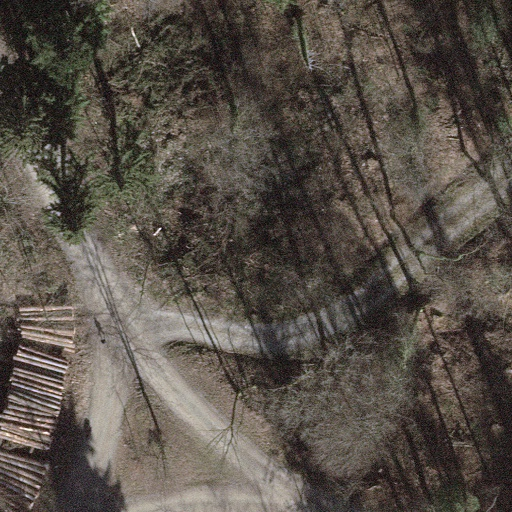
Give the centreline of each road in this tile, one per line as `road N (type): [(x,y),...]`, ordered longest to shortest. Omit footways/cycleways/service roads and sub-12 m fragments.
road 1 (track): [(129,335),(315,335),(460,231),(511,183)]
road 2 (track): [(0,89),(129,335)]
road 3 (track): [(129,335),(210,427),(319,511)]
road 4 (track): [(77,511),(94,487),(129,335)]
road 5 (track): [(125,511),(213,497),(304,503)]
